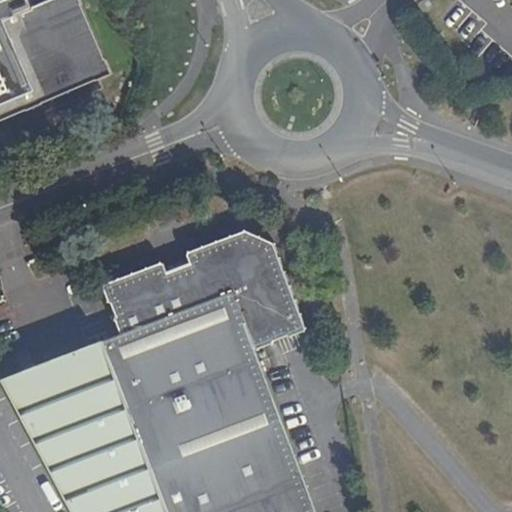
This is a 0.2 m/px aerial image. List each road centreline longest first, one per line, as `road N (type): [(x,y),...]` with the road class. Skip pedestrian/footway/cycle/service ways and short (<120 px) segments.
road 1 (unclassified): [(0,210),(230,121)]
road 2 (unclassified): [(230,121),(250,148),(279,160),(306,159),(342,136),(354,113)]
road 3 (unclassified): [(499,166),(354,113)]
